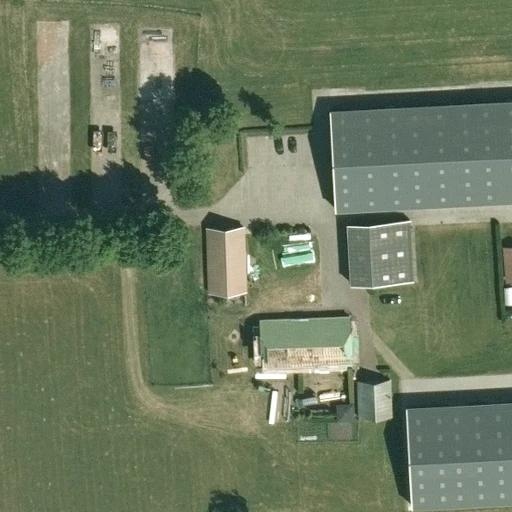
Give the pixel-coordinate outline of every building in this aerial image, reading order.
[(94,25),(96,181),(126,181),(124,25),(94,25)] [(75,75),(42,75),(42,129),(64,128),(65,155),(76,154),(75,75)] [(140,90),(144,117),(147,116),(153,155),(170,152),(159,87),(140,90)] [(511,100),(330,110),(335,209),(511,199),(511,100)] [(412,281),(409,220),(348,223),(351,285),(412,281)] [(208,293),(244,292),(243,227),(206,228),(208,293)] [(351,364),(348,316),(260,320),(263,368),(351,364)] [(392,417),(391,380),(357,381),(358,418),(392,417)] [(511,400),(406,406),(412,506),(511,500),(511,400)] [(337,404),(337,419),(353,419),(352,404),(337,404)]
